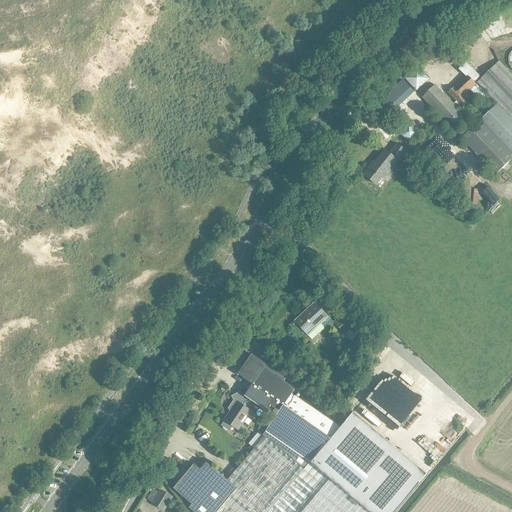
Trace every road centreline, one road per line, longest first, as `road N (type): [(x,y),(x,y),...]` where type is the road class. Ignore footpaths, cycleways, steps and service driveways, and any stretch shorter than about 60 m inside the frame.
road 1 (secondary): [(50,507),(234,258),(324,113),(381,56),(457,0)]
road 2 (track): [(511,492),(453,462),(482,423),(470,411)]
